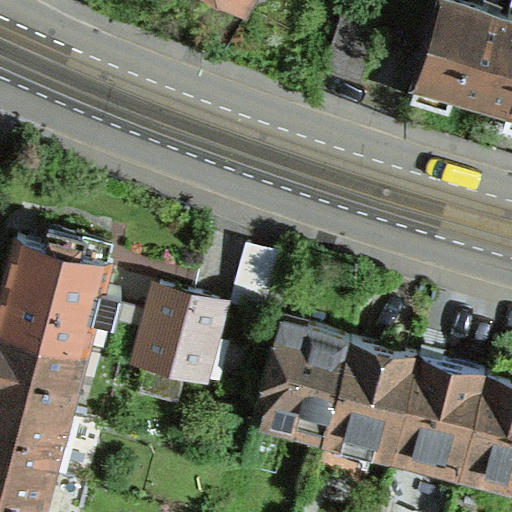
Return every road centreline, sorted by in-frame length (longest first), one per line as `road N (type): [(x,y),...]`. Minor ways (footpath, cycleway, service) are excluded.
road 1 (primary): [(0,95),(253,194),(511,272)]
road 2 (primary): [(511,185),(281,114),(19,11)]
